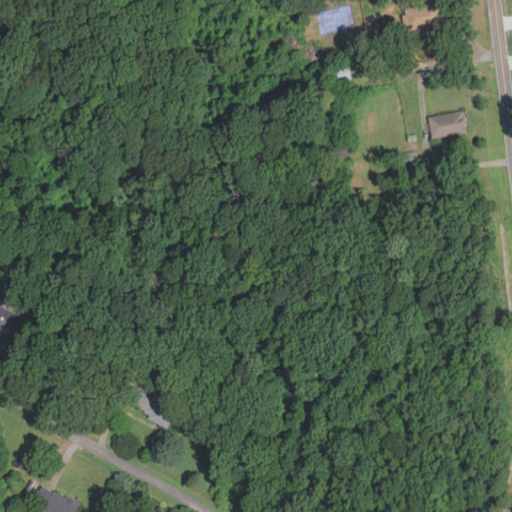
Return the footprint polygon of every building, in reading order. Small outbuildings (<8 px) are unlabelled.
[(352,84),(349,60),(335,63),(339,86),(352,84)] [(430,116),(433,138),(468,133),(465,111),(430,116)] [(0,326),(17,334),(25,315),(0,304),(0,326)] [(125,404),(170,424),(178,406),(132,386),(125,404)] [(76,511),(80,503),(42,485),(34,503),(53,511),(76,511)]
